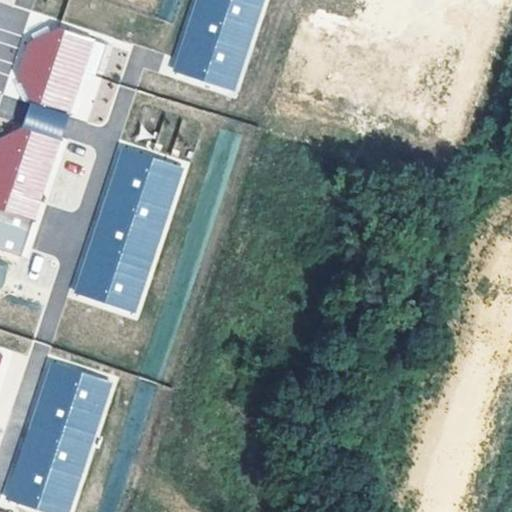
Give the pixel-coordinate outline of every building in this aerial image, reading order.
[(262,0),(198,0),(175,70),(232,90),(262,0)] [(58,27),(28,42),(18,74),(32,104),(68,115),(83,72),(94,39),(58,27)] [(106,43),(94,39),(83,72),(95,76),(106,43)] [(68,115),(32,104),(25,125),(61,137),(68,115)] [(61,137),(25,125),(0,137),(0,187),(40,201),(61,137)] [(182,167),(125,148),(77,293),(134,312),(182,167)] [(40,201),(0,187),(0,207),(34,219),(40,201)] [(34,219),(0,207),(0,248),(21,256),(34,219)] [(66,511),(110,381),(53,363),(8,499),(47,511),(66,511)]
